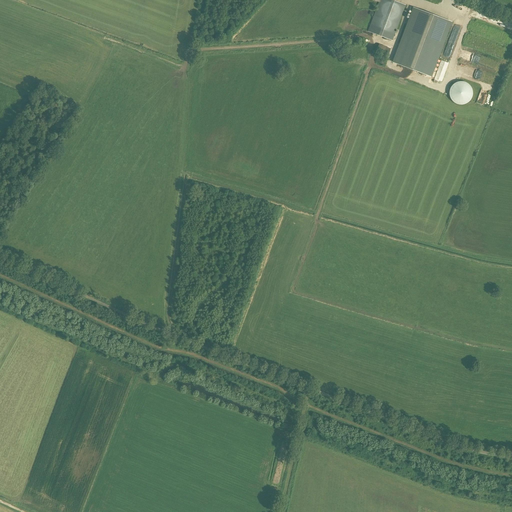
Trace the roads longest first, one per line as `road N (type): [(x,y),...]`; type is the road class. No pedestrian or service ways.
road 1 (unclassified): [(511,456),(467,448),(275,375),(0,254)]
road 2 (track): [(308,388),(279,511)]
